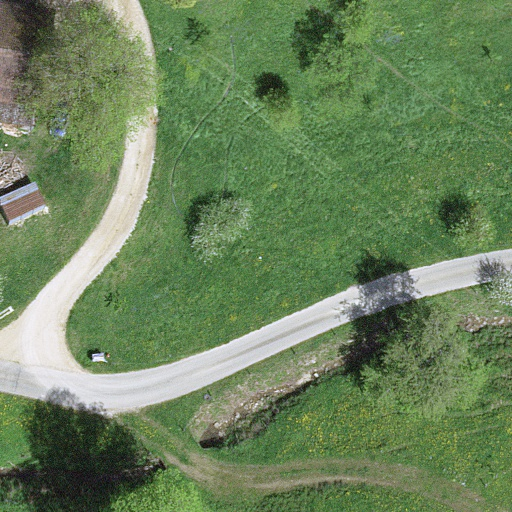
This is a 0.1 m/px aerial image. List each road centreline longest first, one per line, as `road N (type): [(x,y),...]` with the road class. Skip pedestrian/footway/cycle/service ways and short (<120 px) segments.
road 1 (residential): [(511,264),(333,309),(181,378),(134,390),(92,390),(0,369)]
road 2 (track): [(124,0),(143,71),(135,178),(119,221),(46,311),(24,373)]
